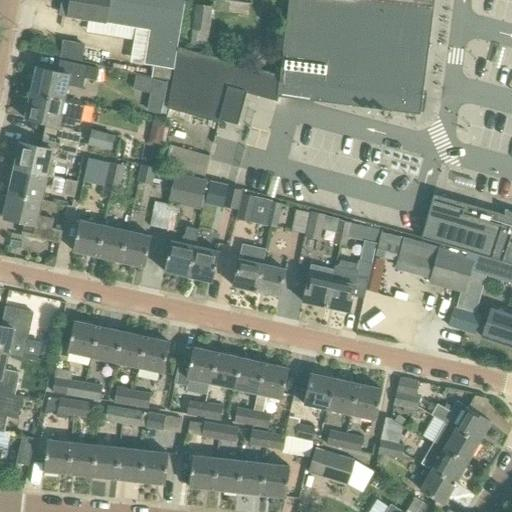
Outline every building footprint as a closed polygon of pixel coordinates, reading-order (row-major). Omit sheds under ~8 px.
[(69,0),(67,17),(108,23),(111,0),(69,0)] [(111,0),(108,23),(150,30),(144,64),(154,66),(152,77),(173,81),(178,47),(185,0),(111,0)] [(288,0),(279,75),(178,47),(173,81),(168,109),(218,122),(226,89),(276,101),(277,96),(419,115),(421,101),(433,0),(288,0)] [(195,6),(192,29),(207,31),(210,7),(195,6)] [(29,94),(63,102),(67,86),(82,89),(84,79),(96,81),(98,70),(63,62),(61,73),(35,68),(29,94)] [(167,83),(154,80),(151,93),(147,110),(160,113),(167,83)] [(49,124),(46,136),(79,144),(81,133),(73,131),(75,120),(80,121),(84,106),(63,102),(29,94),(24,119),(49,124)] [(160,137),(163,123),(153,121),(151,135),(160,137)] [(89,144),(111,150),(115,137),(92,131),(89,144)] [(79,144),(46,136),(44,148),(19,143),(13,168),(47,176),(52,177),(56,162),(66,164),(68,154),(76,155),(79,144)] [(160,158),(199,169),(205,150),(166,138),(160,158)] [(124,166),(110,163),(106,179),(120,182),(124,166)] [(47,176),(13,168),(8,193),(41,200),(47,176)] [(139,182),(151,185),(154,172),(142,169),(139,182)] [(170,202),(199,209),(206,182),(177,175),(170,202)] [(120,182),(106,179),(102,196),(116,199),(120,182)] [(63,195),(73,198),(77,182),(66,180),(63,195)] [(236,208),(241,191),(225,187),(221,205),(236,208)] [(41,200),(8,193),(2,219),(28,224),(25,237),(49,241),(60,244),(63,230),(51,228),(53,219),(38,216),(41,200)] [(256,197),(242,194),(237,219),(250,222),(256,197)] [(421,238),(420,238),(474,253),(473,257),(470,269),(511,282),(511,217),(433,195),(432,199),(426,219),(421,235),(421,238)] [(268,202),(265,215),(272,216),(273,214),(278,215),(281,204),(268,202)] [(290,231),(304,234),(307,214),(294,211),(290,231)] [(324,216),(310,213),(305,236),(320,239),(324,216)] [(272,216),(265,215),(263,225),(276,228),(278,215),(273,214),(272,216)] [(348,235),(351,223),(338,220),(336,232),(348,235)] [(72,251),(96,257),(103,226),(79,221),(72,251)] [(103,226),(96,257),(120,262),(127,231),(103,226)] [(187,277),(194,246),(197,230),(187,228),(184,244),(170,241),(163,272),(187,277)] [(127,231),(120,262),(143,267),(150,237),(127,231)] [(348,238),(348,235),(336,232),(333,244),(346,246),(348,238)] [(398,241),(391,265),(423,273),(429,250),(398,241)] [(232,287),(255,291),(261,265),(265,250),(241,245),(232,287)] [(194,246),(187,277),(211,282),(218,251),(194,246)] [(429,283),(464,292),(470,269),(473,257),(439,248),(429,283)] [(333,269),(325,307),(348,312),(351,296),(363,298),(370,264),(358,261),(355,270),(334,266),(333,269)] [(302,302),(325,307),(333,269),(310,264),(302,302)] [(261,265),(255,291),(279,296),(284,270),(261,265)] [(0,352),(7,354),(22,357),(32,312),(5,306),(2,320),(6,320),(4,327),(0,325),(0,352)] [(447,326),(464,332),(461,339),(471,343),(474,335),(475,336),(482,315),(454,306),(447,326)] [(482,338),(511,347),(511,312),(492,306),(482,338)] [(67,352),(91,357),(97,327),(74,322),(67,352)] [(91,357),(114,362),(121,332),(97,327),(91,357)] [(121,332),(114,362),(138,368),(145,337),(121,332)] [(145,337),(138,368),(162,373),(169,342),(145,337)] [(210,383),(216,353),(193,348),(189,365),(179,363),(174,384),(184,386),(186,378),(210,383)] [(0,391),(23,397),(23,396),(14,394),(19,372),(3,369),(7,354),(0,352),(0,391)] [(240,358),(216,353),(210,383),(233,389),(240,358)] [(240,358),(233,389),(256,394),(263,363),(240,358)] [(263,363),(256,394),(281,399),(288,369),(263,363)] [(303,403),(327,409),(333,378),(309,373),(303,403)] [(52,392),(83,397),(85,383),(54,378),(52,392)] [(333,378),(327,409),(350,414),(357,384),(333,378)] [(85,383),(83,397),(100,400),(102,386),(85,383)] [(357,384),(350,414),(374,420),(381,389),(357,384)] [(114,403),(131,406),(134,391),(126,389),(127,387),(117,386),(114,403)] [(0,431),(4,432),(7,417),(18,419),(23,397),(0,391),(0,431)] [(134,391),(131,406),(148,408),(150,393),(134,391)] [(393,404),(407,407),(408,401),(405,400),(406,394),(396,392),(393,404)] [(408,401),(407,407),(417,409),(420,397),(406,394),(405,400),(408,401)] [(57,413),(74,416),(76,401),(60,399),(57,413)] [(185,415),(201,417),(202,410),(206,411),(207,404),(188,400),(185,415)] [(93,404),(76,401),(74,416),(91,419),(93,404)] [(437,403),(431,414),(445,422),(446,423),(479,442),(491,422),(483,417),(467,408),(457,402),(452,412),(437,403)] [(202,410),(201,417),(221,420),(223,406),(207,404),(206,411),(202,410)] [(105,421),(122,423),(124,409),(107,406),(105,421)] [(234,423),(251,425),(253,411),(237,408),(234,423)] [(124,409),(122,423),(139,426),(141,411),(124,409)] [(253,411),(251,425),(268,428),(271,414),(253,411)] [(165,415),(148,413),(146,427),(162,430),(162,429),(165,415)] [(201,437),(218,440),(221,426),(204,423),(201,437)] [(446,423),(434,443),(467,463),(479,442),(446,423)] [(307,441),(312,442),(315,428),(298,424),(295,438),(307,441)] [(238,428),(221,426),(218,440),(235,443),(238,428)] [(266,447),(269,433),(252,430),(250,445),(266,447)] [(326,445),(342,448),(346,434),(329,430),(326,445)] [(284,436),(269,433),(266,447),(283,450),(286,436),(284,436)] [(346,434),(342,448),(360,452),(363,438),(346,434)] [(29,466),(35,439),(21,436),(16,463),(29,466)] [(286,436),(283,450),(283,452),(304,456),(307,441),(295,438),(286,436)] [(43,471),(68,474),(71,443),(47,440),(43,471)] [(378,453),(391,455),(392,450),(390,449),(391,443),(381,441),(378,453)] [(68,474),(91,476),(94,445),(71,443),(68,474)] [(392,450),(391,455),(402,458),(404,446),(391,443),(390,449),(392,450)] [(434,443),(422,463),(432,469),(456,483),(467,463),(434,443)] [(118,448),(94,445),(91,476),(114,479),(118,448)] [(142,451),(118,448),(114,479),(139,482),(142,451)] [(353,460),(312,449),(306,472),(347,482),(353,460)] [(142,451),(139,482),(164,485),(167,453),(142,451)] [(189,488),(212,490),(215,458),(192,456),(189,488)] [(215,458),(212,490),(236,493),(240,461),(215,458)] [(236,493),(260,495),(264,463),(240,461),(236,493)] [(264,463),(260,495),(286,498),(289,466),(264,463)] [(456,483),(432,469),(420,490),(444,503),(456,483)]
